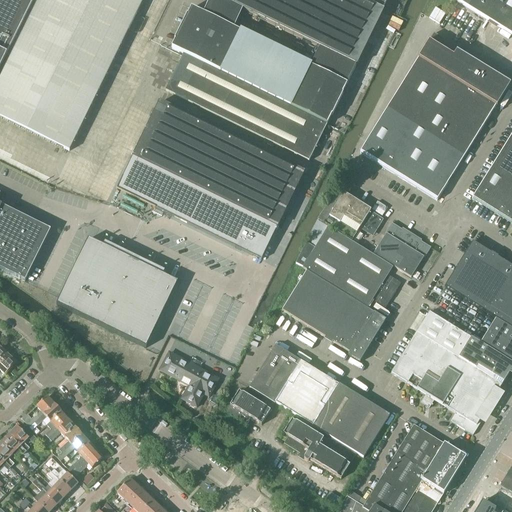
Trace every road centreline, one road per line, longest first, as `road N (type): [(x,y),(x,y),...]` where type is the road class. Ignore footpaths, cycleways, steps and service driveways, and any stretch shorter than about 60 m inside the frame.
road 1 (unclassified): [(0,181),(252,297)]
road 2 (residential): [(247,495),(79,367),(53,370)]
road 3 (unclassified): [(365,386),(445,257),(449,217)]
road 4 (unclassified): [(484,459),(365,386)]
road 5 (unclassified): [(449,217),(511,106)]
road 6 (residential): [(132,461),(53,370)]
